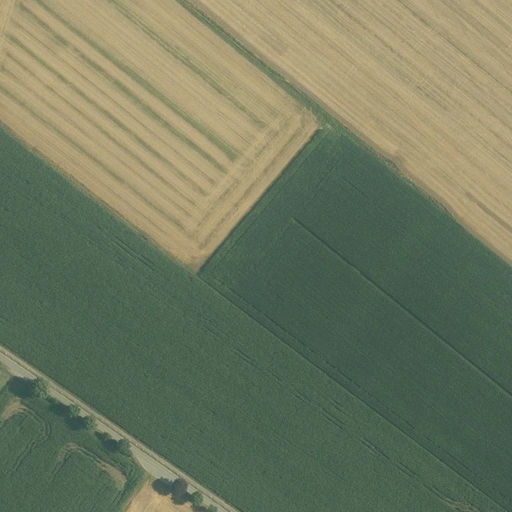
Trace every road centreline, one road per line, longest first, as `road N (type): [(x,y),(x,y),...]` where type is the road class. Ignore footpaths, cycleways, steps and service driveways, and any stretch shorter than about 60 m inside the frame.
road 1 (track): [(447,213),(186,0)]
road 2 (unclassified): [(224,511),(0,356)]
